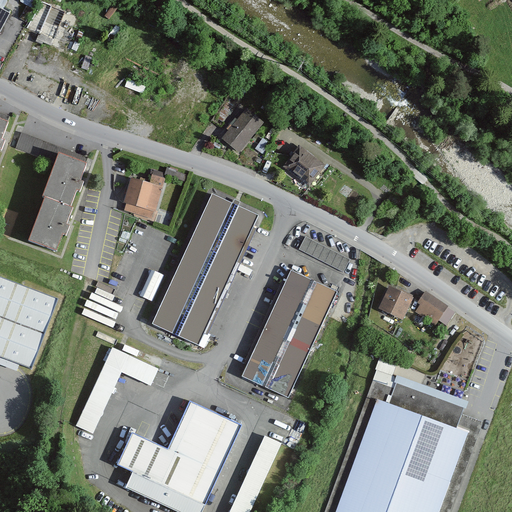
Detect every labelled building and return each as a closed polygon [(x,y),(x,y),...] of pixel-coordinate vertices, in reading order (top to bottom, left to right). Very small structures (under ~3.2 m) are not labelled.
[(0,0),(0,35),(11,15),(4,11),(9,0),(8,0),(0,0)] [(43,0),(21,0),(20,3),(37,12),(43,0)] [(36,46),(70,57),(80,28),(61,21),(54,40),(40,35),(36,46)] [(129,79),(126,87),(143,93),(146,85),(129,79)] [(223,142),(240,155),(265,125),(248,111),(223,142)] [(0,148),(9,126),(0,122),(0,148)] [(53,146),(21,134),(16,151),(48,161),(53,146)] [(285,168),(310,188),(326,167),(300,148),(285,168)] [(88,166),(61,156),(45,200),(48,201),(32,242),(60,252),(76,211),(72,209),(88,166)] [(187,175),(167,168),(164,175),(185,182),(187,175)] [(152,175),(149,185),(162,188),(165,179),(152,175)] [(124,212),(150,220),(153,212),(157,213),(164,189),(162,188),(149,185),(132,179),(124,205),(126,205),(124,212)] [(215,196),(155,325),(202,347),(262,218),(215,196)] [(349,260),(305,238),(298,250),(343,273),(349,260)] [(117,275),(127,278),(134,255),(124,253),(117,275)] [(245,378),(291,399),(340,294),(294,273),(245,378)] [(58,301),(0,278),(0,359),(32,372),(58,301)] [(416,299),(392,288),(382,310),(407,321),(416,299)] [(454,312),(426,292),(418,304),(420,306),(415,313),(435,327),(440,320),(445,324),(454,312)] [(160,370),(114,348),(77,428),(95,436),(124,374),(152,387),(160,370)] [(393,389),(397,378),(392,376),(398,361),(380,354),(375,370),(377,371),(373,382),(393,389)] [(324,511),(450,511),(483,422),(460,414),(465,402),(433,390),(398,377),(397,378),(393,389),(373,382),(324,511)] [(127,490),(176,511),(206,511),(244,426),(191,402),(169,450),(134,435),(120,466),(135,473),(127,490)] [(230,511),(252,511),(284,445),(266,436),(230,511)]
